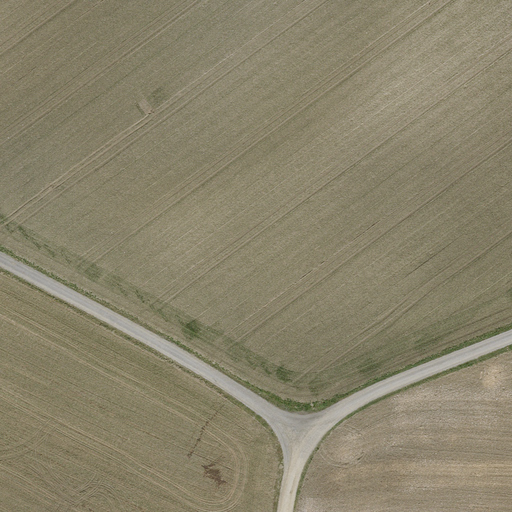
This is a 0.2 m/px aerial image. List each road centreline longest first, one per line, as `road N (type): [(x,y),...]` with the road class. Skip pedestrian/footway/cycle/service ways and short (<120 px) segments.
road 1 (track): [(0,260),(200,367),(300,437)]
road 2 (track): [(288,511),(300,437),(381,389),(511,337)]
